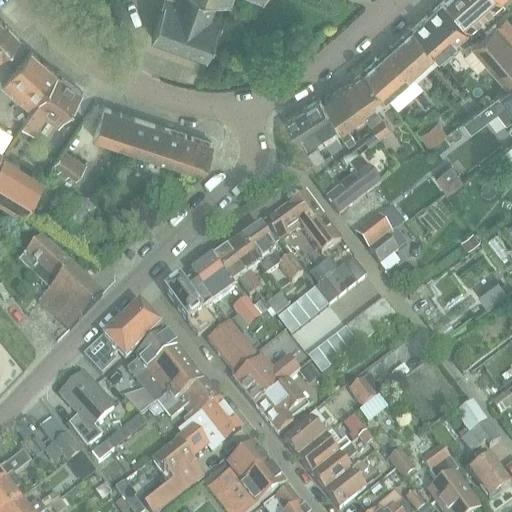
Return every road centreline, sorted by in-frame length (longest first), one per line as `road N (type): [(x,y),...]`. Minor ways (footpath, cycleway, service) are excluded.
road 1 (residential): [(319,511),(135,279)]
road 2 (residential): [(243,107),(175,103),(137,88),(88,59),(27,0)]
road 3 (residential): [(154,261),(187,263),(300,178),(255,161)]
road 4 (residential): [(0,417),(135,279)]
road 5 (residential): [(243,107),(322,69),(398,0)]
road 6 (residential): [(154,261),(255,161)]
